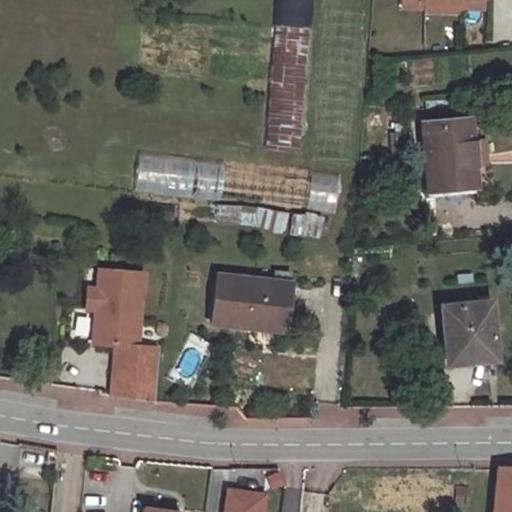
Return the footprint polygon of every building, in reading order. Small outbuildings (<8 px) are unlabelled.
[(273,0),(261,149),(302,153),(313,0),(273,0)] [(323,0),(311,158),(351,161),(364,0),(323,0)] [(423,0),(423,2),(441,2),(441,12),(461,12),(461,8),(460,0),(423,0)] [(460,0),(461,8),(484,9),(484,0),(460,0)] [(423,8),(423,12),(441,12),(441,2),(423,2),(423,8)] [(427,190),(473,186),(471,165),(469,142),(467,120),(421,124),(427,190)] [(398,155),(411,153),(410,132),(396,133),(398,155)] [(481,141),(469,142),(471,165),(483,164),(481,141)] [(170,195),(173,155),(140,151),(134,191),(170,195)] [(339,174),(173,155),(170,195),(333,215),(339,174)] [(168,220),(170,203),(153,200),(150,218),(168,220)] [(330,224),(170,203),(168,220),(328,242),(330,224)] [(137,346),(142,274),(99,271),(97,291),(87,290),(86,311),(107,313),(105,326),(100,325),(98,344),(116,346),(113,394),(154,401),(159,348),(137,346)] [(285,321),(290,283),(217,275),(210,324),(249,328),(250,317),(285,321)] [(446,358),(494,353),(490,303),(441,308),(446,358)] [(250,317),(249,328),(284,332),(285,321),(250,317)] [(511,511),(511,469),(498,469),(492,511),(511,511)] [(459,498),(469,498),(469,489),(459,489),(459,498)] [(260,511),(263,496),(228,491),(224,511),(260,511)]
